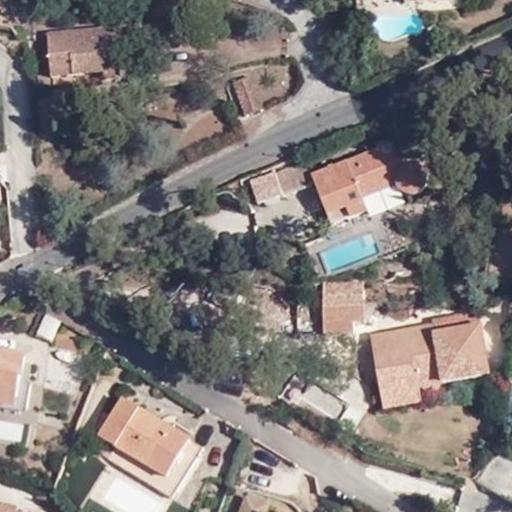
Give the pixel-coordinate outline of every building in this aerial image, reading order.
[(166,45),(163,23),(50,33),(54,78),(105,73),(106,82),(124,80),(122,49),(166,45)] [(247,116),(266,109),(253,75),(234,81),(247,116)] [(379,146),(369,149),(372,160),(383,156),(379,146)] [(372,160),(369,149),(311,170),(332,222),(365,208),(361,197),(396,185),(403,194),(411,196),(422,193),(427,187),(428,178),(425,171),(420,166),(414,164),(407,164),(401,149),(383,156),(372,160)] [(282,200),(270,175),(252,183),(262,208),(282,200)] [(252,210),(236,216),(243,236),(258,230),(252,210)] [(350,272),(319,273),(320,309),(338,309),(338,290),(350,290),(350,272)] [(367,309),(338,310),(339,329),(368,327),(367,309)] [(462,320),(450,322),(451,330),(462,328),(462,320)] [(385,332),(390,359),(392,377),(430,371),(432,383),(496,372),(491,346),(500,345),(496,322),(462,328),(451,330),(450,322),(385,332)] [(491,346),(496,372),(504,371),(500,345),(491,346)] [(280,381),(297,351),(281,349),(270,366),(280,381)] [(0,402),(17,406),(21,382),(25,355),(0,351),(0,402)] [(312,353),(297,351),(280,381),(287,394),(312,353)] [(430,371),(392,377),(398,404),(434,397),(432,383),(430,371)] [(29,382),(21,382),(17,406),(25,408),(29,382)] [(123,398),(99,437),(167,480),(192,440),(123,398)] [(416,474),(411,495),(450,506),(455,484),(416,474)] [(63,479),(56,493),(65,503),(74,486),(63,479)] [(246,498),(240,511),(265,511),(267,506),(246,498)] [(11,511),(5,511),(5,503),(0,501),(0,511),(11,511)] [(16,511),(17,505),(5,503),(5,511),(11,511),(16,511)]
